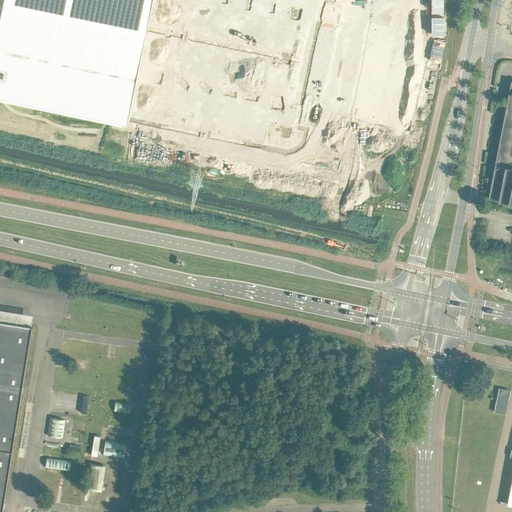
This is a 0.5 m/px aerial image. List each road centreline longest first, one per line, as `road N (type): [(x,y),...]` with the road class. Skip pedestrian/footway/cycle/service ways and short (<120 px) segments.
road 1 (tertiary): [(407,293),(0,209)]
road 2 (tertiary): [(0,238),(402,324)]
road 3 (unclassified): [(463,199),(486,45)]
road 4 (unclassified): [(471,42),(434,192)]
road 5 (tertiary): [(402,324),(387,454)]
road 6 (tertiary): [(425,459),(440,332)]
